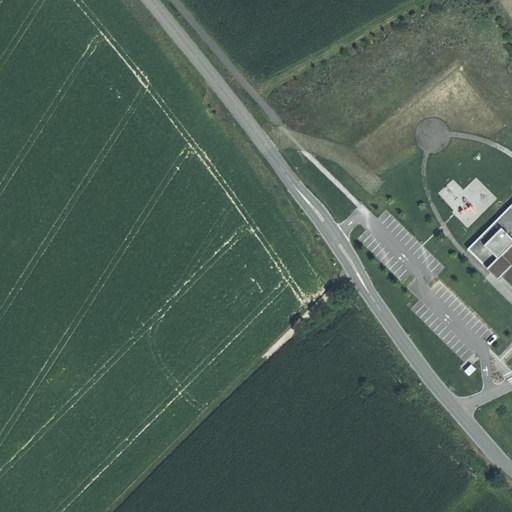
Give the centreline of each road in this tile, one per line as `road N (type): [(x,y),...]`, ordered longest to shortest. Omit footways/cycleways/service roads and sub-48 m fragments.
road 1 (tertiary): [(151,0),(457,406)]
road 2 (track): [(357,270),(114,511)]
